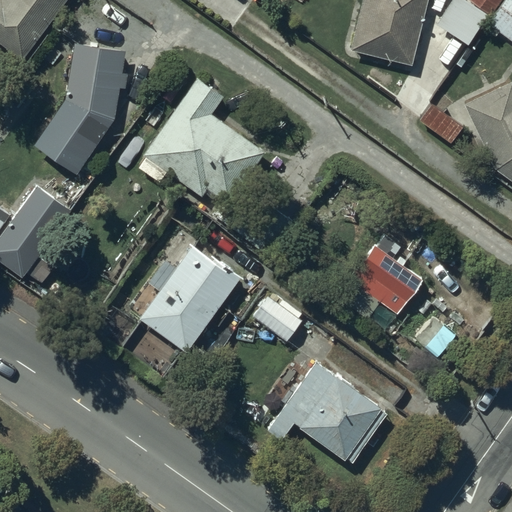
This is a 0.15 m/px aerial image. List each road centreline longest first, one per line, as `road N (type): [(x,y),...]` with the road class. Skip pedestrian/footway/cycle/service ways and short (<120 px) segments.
road 1 (unclassified): [(0,352),(232,511)]
road 2 (residential): [(440,511),(511,414)]
